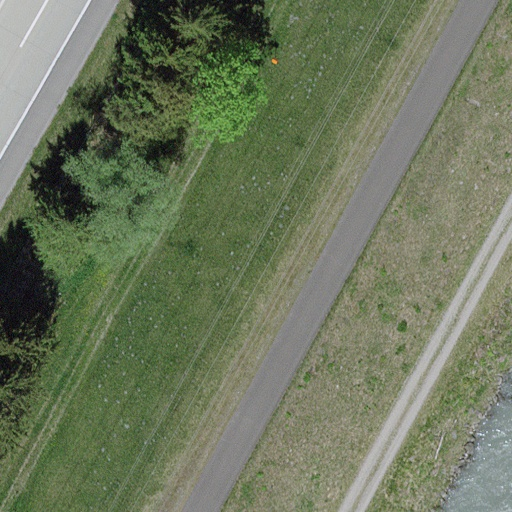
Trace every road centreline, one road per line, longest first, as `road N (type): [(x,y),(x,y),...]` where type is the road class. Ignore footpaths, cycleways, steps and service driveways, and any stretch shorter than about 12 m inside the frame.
road 1 (track): [(483,0),(202,511)]
road 2 (track): [(511,231),(356,511)]
